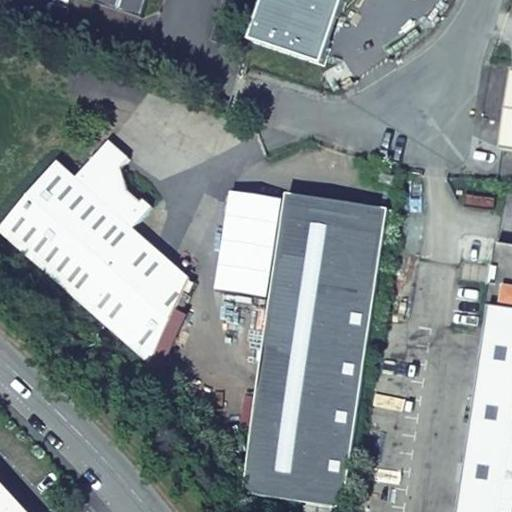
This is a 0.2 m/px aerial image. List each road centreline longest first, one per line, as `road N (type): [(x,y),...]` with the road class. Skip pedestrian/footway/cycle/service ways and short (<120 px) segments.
road 1 (unclassified): [(484,0),(437,130),(264,101)]
road 2 (unclassified): [(153,511),(130,480),(0,359)]
